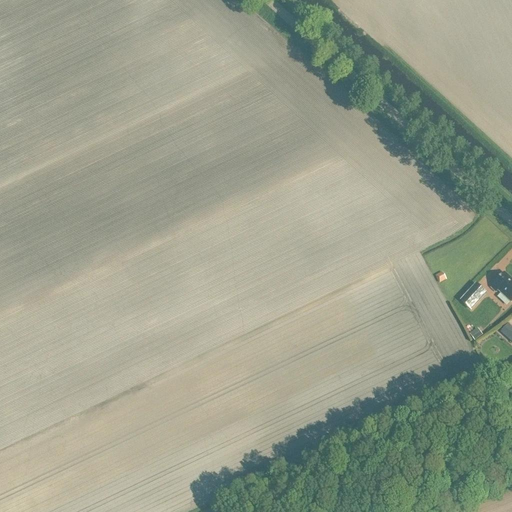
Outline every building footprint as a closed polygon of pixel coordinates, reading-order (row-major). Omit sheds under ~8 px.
[(446,281),(442,274),(435,277),(439,285),(446,281)] [(511,282),(504,275),(491,289),(496,294),(498,291),(511,304),(511,302),(511,282)] [(471,313),(487,295),(476,285),(460,303),(471,313)] [(511,344),(511,329),(508,326),(500,334),(511,344)] [(482,336),(477,330),(470,336),(474,342),(482,336)]
